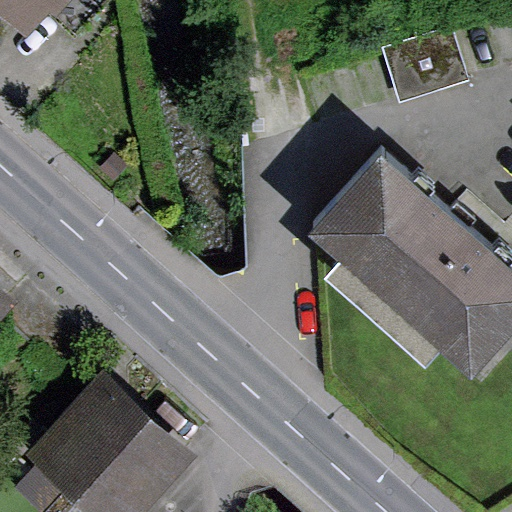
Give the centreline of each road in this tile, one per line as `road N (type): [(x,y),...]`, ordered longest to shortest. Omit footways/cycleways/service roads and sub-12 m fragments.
road 1 (secondary): [(0,167),(218,368)]
road 2 (secondary): [(218,368),(379,511)]
road 3 (residential): [(218,511),(218,368)]
